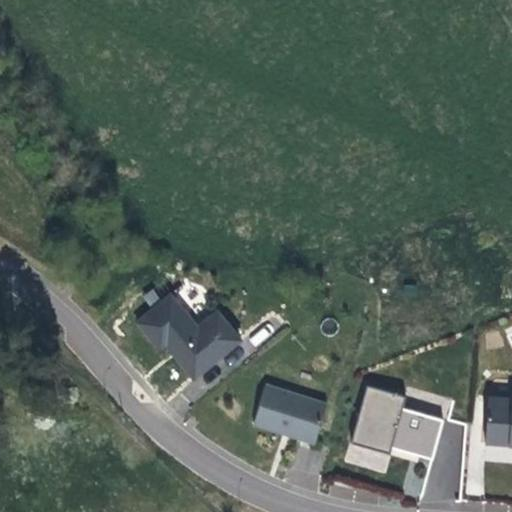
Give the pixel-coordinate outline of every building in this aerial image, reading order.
[(171,306),(165,312),(138,334),(161,362),(167,356),(175,365),(186,377),(196,389),(223,366),(218,360),(237,344),(220,324),(217,321),(199,337),(171,306)] [(242,349),(237,344),(218,360),(223,366),(242,349)] [(435,464),(445,423),(404,413),(407,401),(369,392),(354,451),(393,460),(395,454),(423,460),(435,464)] [(329,411),(265,393),(255,435),(275,440),(318,452),(329,411)] [(488,446),(511,447),(511,400),(490,400),(488,446)] [(393,460),(354,451),(349,470),(388,480),(393,460)] [(395,454),(393,460),(404,463),(421,467),(423,460),(395,454)]
